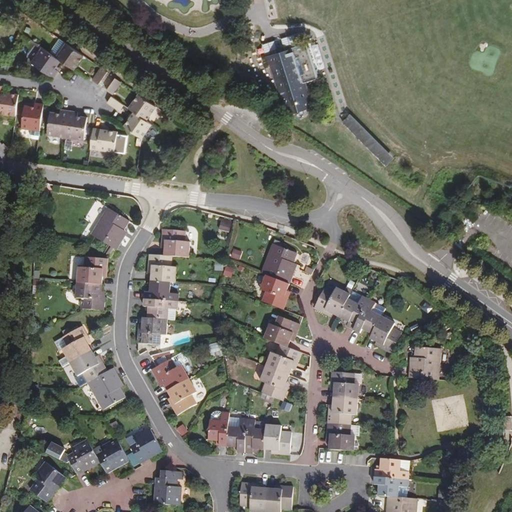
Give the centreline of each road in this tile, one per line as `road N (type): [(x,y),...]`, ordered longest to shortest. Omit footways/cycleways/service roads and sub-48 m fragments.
road 1 (tertiary): [(346,187),(270,150),(54,0)]
road 2 (residential): [(159,193),(125,268),(119,328),(135,379),(180,452)]
road 3 (tertiary): [(511,324),(419,259),(387,219),(346,187)]
road 4 (residential): [(0,171),(159,193)]
road 5 (residential): [(159,193),(316,220)]
road 6 (residential): [(319,341),(305,298),(336,235),(316,220)]
road 7 (residential): [(305,471),(319,341)]
